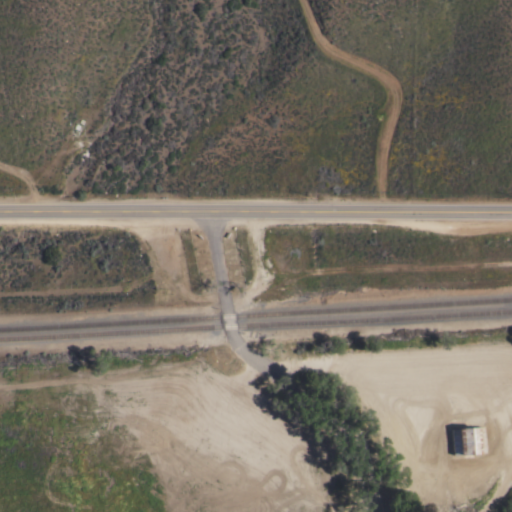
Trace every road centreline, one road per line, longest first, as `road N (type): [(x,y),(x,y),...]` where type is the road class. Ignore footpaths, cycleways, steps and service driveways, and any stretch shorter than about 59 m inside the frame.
road 1 (secondary): [(0,213),(511,213)]
road 2 (residential): [(207,213),(228,327),(250,360),(511,368)]
